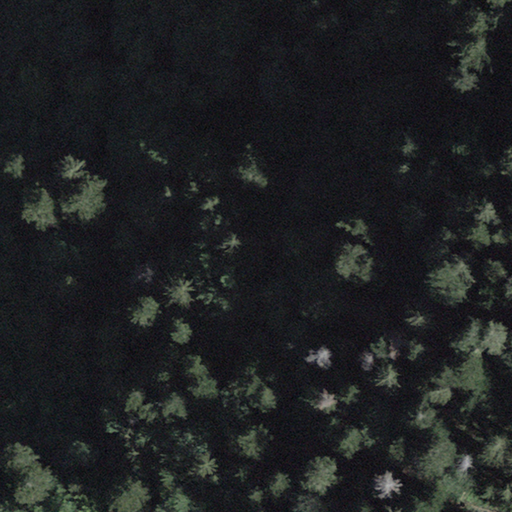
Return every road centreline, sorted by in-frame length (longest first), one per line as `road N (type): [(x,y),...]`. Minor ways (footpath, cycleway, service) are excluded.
road 1 (track): [(369,0),(267,265),(240,358),(229,438),(235,511)]
road 2 (track): [(118,511),(97,378),(130,60),(127,0)]
